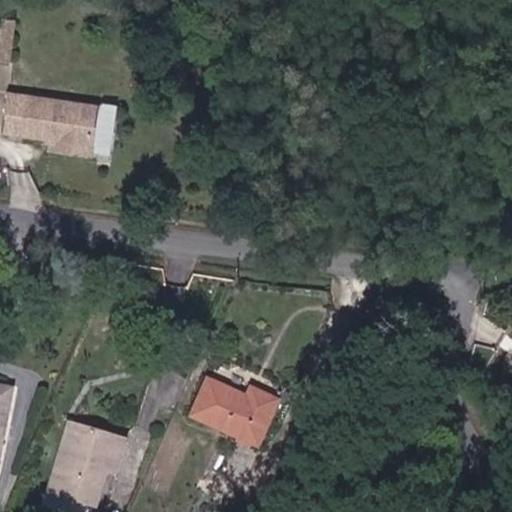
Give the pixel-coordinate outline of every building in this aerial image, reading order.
[(0,66),(6,67),(11,32),(0,30),(0,66)] [(89,157),(95,109),(5,99),(1,136),(59,140),(57,153),(89,157)] [(0,468),(7,470),(22,382),(0,378),(0,468)] [(269,386),(266,394),(224,381),(213,417),(280,438),(294,394),(269,386)] [(140,434),(94,423),(78,420),(64,483),(62,489),(73,491),(113,500),(115,492),(120,464),(133,467),(140,434)]
